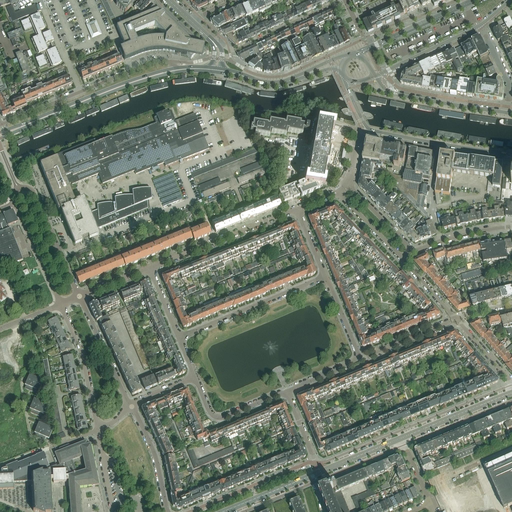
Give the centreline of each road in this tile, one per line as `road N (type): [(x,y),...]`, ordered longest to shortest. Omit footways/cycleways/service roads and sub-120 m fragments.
road 1 (secondary): [(0,138),(166,73),(220,72),(263,83)]
road 2 (residential): [(79,296),(32,192),(18,188),(14,203),(60,304)]
road 3 (residential): [(172,61),(145,64),(0,125)]
road 4 (secondary): [(173,68),(0,132)]
road 5 (residential): [(149,268),(296,208)]
road 6 (residential): [(325,276),(179,337)]
road 7 (secondary): [(372,131),(511,153)]
road 8 (secondary): [(505,112),(388,92),(375,75)]
road 9 (residential): [(315,459),(188,511)]
road 10 (residential): [(341,0),(234,50),(217,44)]
road 11 (residential): [(60,304),(83,356),(98,430)]
road 12 (tertiary): [(465,4),(352,55)]
road 13 (residential): [(195,377),(218,418),(288,392)]
road 14 (secondary): [(400,438),(511,393)]
